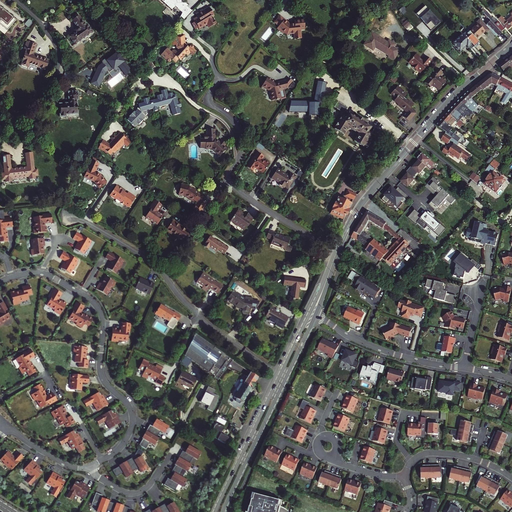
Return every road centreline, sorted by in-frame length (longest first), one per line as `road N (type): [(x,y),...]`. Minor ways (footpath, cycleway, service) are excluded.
road 1 (tertiary): [(511,44),(445,105),(366,196),(336,252)]
road 2 (residential): [(66,211),(159,267),(200,318),(280,373)]
road 3 (residential): [(101,460),(122,444),(132,417),(103,380),(100,311),(81,294)]
road 4 (residential): [(464,367),(388,352),(315,315)]
road 5 (tertiary): [(280,373),(215,511)]
road 6 (tertiary): [(223,511),(286,376)]
road 7 (residential): [(237,164),(235,189),(336,252)]
road 8 (residential): [(404,476),(412,460),(436,452),(474,458),(511,477)]
